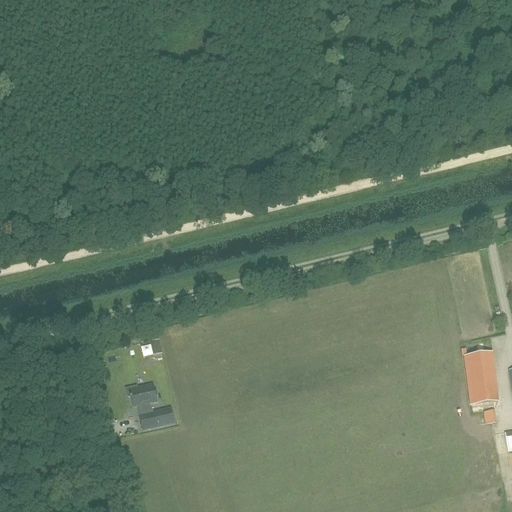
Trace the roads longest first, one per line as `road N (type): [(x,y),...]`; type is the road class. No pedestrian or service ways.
road 1 (track): [(511,146),(0,272)]
road 2 (unclassified): [(0,345),(511,219)]
